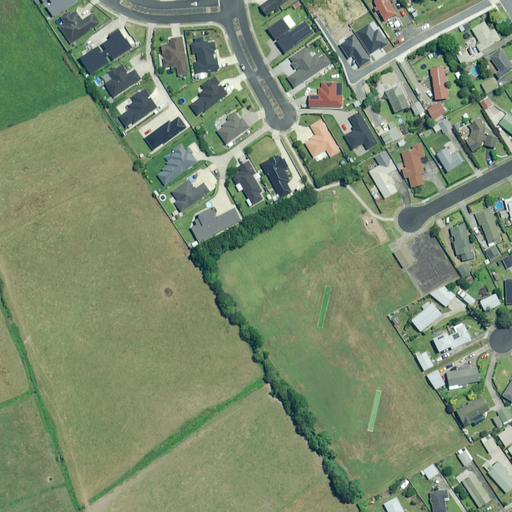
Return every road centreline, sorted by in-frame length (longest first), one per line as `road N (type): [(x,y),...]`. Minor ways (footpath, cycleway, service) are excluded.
road 1 (residential): [(240,6),(252,51),(288,109),(282,124),(272,120),(226,14)]
road 2 (residential): [(318,20),(355,78),(493,0)]
road 3 (residential): [(226,14),(144,17),(103,0)]
